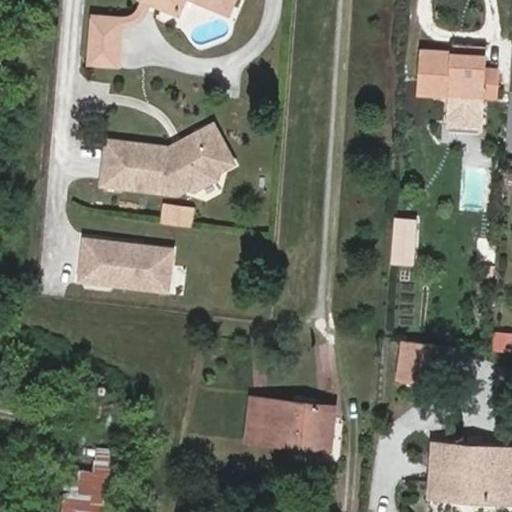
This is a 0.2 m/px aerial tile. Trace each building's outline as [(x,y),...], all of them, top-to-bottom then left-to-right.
[(198,0),(230,13),(235,0),(198,0)] [(89,63),(121,66),(125,18),(93,14),(89,63)] [(487,48),(461,46),(461,54),(487,56),(487,48)] [(487,56),(461,54),(423,52),(421,92),(484,97),(486,73),(487,56)] [(484,97),(499,98),(500,73),(486,73),(484,97)] [(175,146),(174,146),(112,139),(106,183),(185,192),(192,186),(199,188),(222,176),(224,169),(212,146),(226,138),(218,123),(188,139),(188,143),(180,147),(175,146)] [(224,169),(238,162),(226,138),(212,146),(224,169)] [(422,235),(422,222),(397,220),(395,260),(443,264),(445,237),(422,235)] [(138,247),(135,244),(90,238),(84,278),(172,289),(176,249),(149,245),(145,248),(138,247)] [(506,338),(496,337),(495,352),(505,353),(506,338)] [(440,344),(408,339),(403,375),(434,380),(440,344)] [(9,352),(7,383),(30,386),(34,353),(9,352)] [(333,448),(337,405),(253,396),(249,439),(333,448)] [(511,450),(436,444),(433,494),(458,495),(458,487),(493,489),(493,498),(510,500),(511,476),(511,450)] [(116,511),(121,460),(69,456),(63,511),(116,511)] [(458,495),(493,498),(493,489),(458,487),(458,495)]
